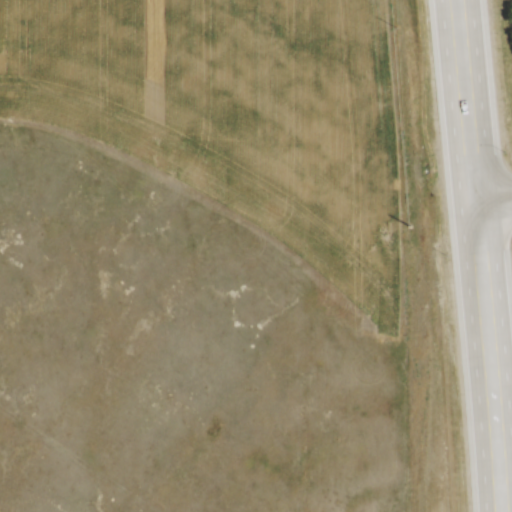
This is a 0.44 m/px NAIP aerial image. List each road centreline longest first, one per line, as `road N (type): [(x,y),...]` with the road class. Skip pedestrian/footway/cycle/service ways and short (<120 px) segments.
road 1 (trunk): [(497,511),(473,196)]
road 2 (trunk): [(473,196),(452,0)]
